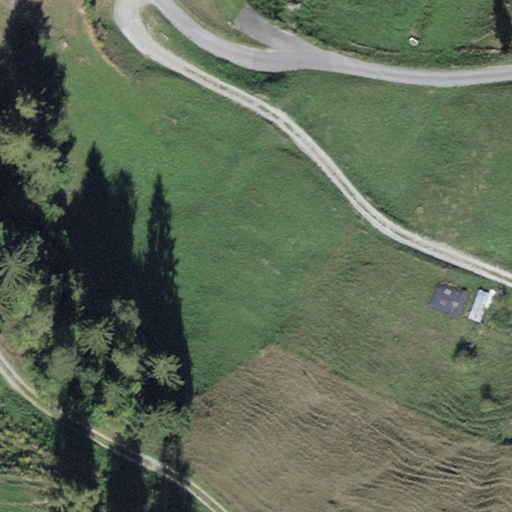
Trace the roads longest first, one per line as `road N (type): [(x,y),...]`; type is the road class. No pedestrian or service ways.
road 1 (track): [(132,0),(125,5),(136,32),(175,66),(274,117),(379,221),(511,283)]
road 2 (unclassified): [(511,78),(398,81),(253,61),(195,34),(159,0)]
road 3 (track): [(0,360),(39,401),(216,511)]
